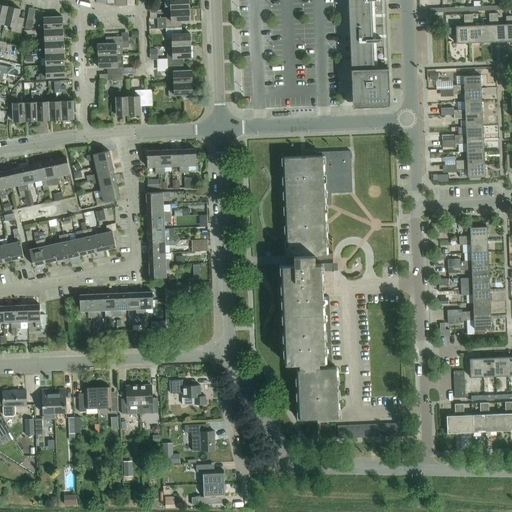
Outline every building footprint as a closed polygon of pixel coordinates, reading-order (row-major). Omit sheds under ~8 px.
[(164,0),(165,2),(165,10),(172,10),(189,10),(188,0),(164,0)] [(348,0),(353,106),(353,107),(390,105),(385,0),(348,0)] [(0,4),(0,23),(5,25),(9,7),(0,4)] [(9,7),(5,25),(12,26),(11,32),(22,34),(25,18),(19,17),(20,9),(9,7)] [(158,29),(166,29),(182,28),(182,22),(189,22),(189,10),(172,10),(172,17),(158,18),(158,29)] [(489,25),(480,25),(481,42),(494,42),(492,13),(489,14),(489,25)] [(497,13),(492,13),(494,42),(507,41),(506,24),(498,24),(497,13)] [(468,43),(467,14),(463,14),(464,26),(455,26),(455,28),(455,34),(456,44),(468,43)] [(472,14),(467,14),(468,43),(481,42),(480,25),(473,25),(472,14)] [(39,30),(63,29),(63,16),(44,17),(45,25),(39,25),(39,30)] [(34,21),(27,20),(25,29),(32,30),(34,21)] [(173,39),(173,47),(191,46),(190,33),(183,34),(182,28),(166,29),(167,39),(173,39)] [(63,29),(39,30),(39,34),(45,34),(46,42),(64,41),(63,29)] [(99,44),(99,56),(123,55),(123,42),(129,42),(129,32),(122,32),(122,37),(106,38),(106,44),(99,44)] [(40,54),(64,53),(64,41),(46,42),(46,49),(40,49),(40,54)] [(157,66),(168,65),(184,65),(183,59),(191,59),(191,46),(173,47),(173,54),(167,54),(167,59),(158,59),(157,59),(157,66)] [(150,60),(157,59),(158,59),(158,49),(150,49),(150,60)] [(64,53),(40,54),(41,58),(46,58),(47,66),(65,65),(64,53)] [(108,68),(108,74),(124,74),(123,55),(99,56),(100,69),(108,68)] [(0,72),(4,73),(7,74),(9,67),(0,64),(0,72)] [(65,65),(47,66),(47,73),(41,74),(42,80),(49,80),(49,78),(65,78),(65,65)] [(174,76),(174,84),(192,83),(192,70),(184,70),(184,65),(168,65),(157,66),(158,72),(168,71),(168,76),(174,76)] [(457,77),(457,85),(453,85),(453,90),(482,89),(481,76),(464,77),(457,77)] [(192,83),(174,84),(175,90),(169,91),(169,97),(176,97),(176,96),(193,95),(192,83)] [(465,102),(482,101),(482,89),(453,90),(453,94),(465,94),(465,102)] [(142,107),(147,106),(146,90),(136,91),(136,97),(128,97),(129,115),(142,114),(142,107)] [(117,116),(129,115),(128,97),(121,98),(121,91),(115,92),(115,99),(117,99),(117,116)] [(63,119),(61,95),(61,92),(56,93),(57,102),(50,102),(51,120),(63,119)] [(66,95),(61,95),(63,119),(75,119),(74,101),(67,101),(66,95)] [(51,120),(50,102),(42,102),(42,96),(37,97),(38,120),(51,120)] [(38,120),(37,97),(32,97),(33,103),(25,103),(26,121),(38,120)] [(18,103),(18,98),(11,98),(11,105),(13,105),(13,121),(26,121),(25,103),(18,103)] [(454,115),(483,114),(482,101),(465,102),(466,110),(454,110),(454,108),(441,108),(442,115),(454,115)] [(483,114),(454,115),(454,119),(466,119),(466,127),(483,126),(483,114)] [(455,140),(483,139),(483,126),(466,127),(467,135),(455,136),(455,140)] [(483,139),(455,140),(442,140),(443,147),(456,147),(456,144),(467,144),(467,152),(484,152),(483,139)] [(171,151),(172,167),(179,167),(179,173),(184,173),(183,150),(171,151)] [(195,150),(183,150),(184,173),(189,173),(188,166),(196,165),(195,150)] [(160,174),(159,151),(147,152),(148,168),(155,168),(155,174),(160,174)] [(171,151),(159,151),(160,174),(165,174),(164,167),(172,167),(171,151)] [(284,158),(288,265),(282,266),(287,364),(298,364),(300,419),(338,417),(336,367),(332,368),(329,298),(322,298),(320,256),(326,255),(324,206),(332,206),(331,194),(352,193),(350,151),(314,153),(315,157),(284,158)] [(96,167),(112,163),(109,152),(87,156),(88,161),(94,160),(96,167)] [(484,152),(467,152),(467,160),(456,161),(456,165),(484,164),(484,152)] [(72,180),(67,158),(55,161),(58,176),(66,175),(67,182),(72,180)] [(55,161),(43,163),(49,188),(53,187),(53,185),(51,178),(58,176),(55,161)] [(82,168),(79,162),(73,166),(77,171),(82,168)] [(43,163),(31,166),(35,182),(42,180),(43,187),(44,191),(49,190),(49,188),(43,163)] [(92,180),(115,175),(112,163),(96,167),(98,174),(91,175),(92,180)] [(456,165),(456,170),(468,169),(468,177),(485,177),(484,164),(456,165)] [(35,182),(31,166),(20,168),(24,191),(30,190),(28,183),(35,182)] [(18,185),(19,192),(20,196),(25,195),(24,191),(20,168),(8,171),(11,187),(18,185)] [(0,172),(0,192),(1,196),(5,195),(4,189),(11,187),(8,171),(0,172)] [(74,172),(75,179),(82,177),(81,171),(74,172)] [(115,175),(92,180),(93,185),(100,183),(101,190),(117,187),(115,175)] [(160,188),(160,180),(148,180),(148,189),(160,188)] [(117,187),(101,190),(103,198),(96,199),(97,204),(120,199),(117,187)] [(55,201),(63,200),(62,192),(54,194),(55,201)] [(147,206),(164,205),(164,198),(170,198),(170,192),(146,193),(147,206)] [(33,197),(32,198),(26,199),(28,207),(35,205),(33,197)] [(12,210),(10,203),(4,204),(5,211),(12,210)] [(164,205),(147,206),(148,218),(171,217),(170,212),(164,212),(164,205)] [(96,212),(98,221),(106,219),(104,210),(96,212)] [(72,223),(70,217),(63,218),(65,225),(72,223)] [(148,230),(165,229),(164,222),(171,221),(171,217),(148,218),(148,230)] [(81,223),(83,231),(85,238),(78,240),(81,256),(93,253),(86,225),(85,222),(81,223)] [(86,225),(93,253),(104,250),(101,235),(94,236),(91,224),(86,225)] [(101,235),(104,250),(116,248),(111,225),(106,226),(108,233),(101,235)] [(458,236),(459,241),(487,240),(487,227),(470,228),(470,236),(458,236)] [(172,229),(165,229),(148,230),(149,242),(172,241),(179,241),(178,236),(172,236),(172,229)] [(81,256),(78,240),(70,241),(69,234),(65,235),(70,258),(81,256)] [(12,260),(24,257),(19,235),(14,236),(15,242),(8,244),(12,260)] [(70,258),(65,235),(59,236),(61,243),(55,245),(58,261),(70,258)] [(0,259),(1,262),(12,260),(8,244),(2,245),(0,239),(0,238),(0,259)] [(58,261),(55,245),(47,247),(45,239),(41,240),(46,263),(58,261)] [(30,250),(33,264),(34,266),(46,263),(41,240),(36,241),(38,249),(30,250)] [(209,249),(209,240),(202,240),(200,240),(201,250),(209,249)] [(470,245),(471,253),(488,252),(487,240),(459,241),(452,242),(452,246),(470,245)] [(172,241),(149,242),(149,254),(166,253),(165,246),(172,246),(172,241)] [(448,267),(488,265),(488,252),(471,253),(471,261),(461,261),(460,259),(448,259),(448,267)] [(166,253),(149,254),(150,266),(173,265),(172,260),(166,260),(166,253)] [(173,265),(150,266),(150,278),(167,277),(167,270),(173,270),(173,265)] [(471,270),(472,278),(489,277),(488,265),(448,267),(448,273),(461,273),(461,271),(471,270)] [(461,279),(461,291),(489,290),(489,277),(472,278),(461,279)] [(490,302),(489,290),(461,291),(462,296),(472,295),(473,303),(490,302)] [(140,292),(128,293),(129,309),(136,309),(137,316),(141,316),(140,292)] [(140,292),(141,316),(146,315),(146,308),(153,308),(153,292),(140,292)] [(117,293),(104,294),(105,310),(112,310),(113,317),(117,317),(117,293)] [(129,309),(128,293),(117,293),(117,317),(122,317),(122,309),(129,309)] [(89,318),(93,318),(93,294),(80,295),(81,311),(88,310),(89,318)] [(105,310),(104,294),(93,294),(93,318),(98,317),(98,310),(105,310)] [(473,311),(462,312),(462,310),(448,311),(448,317),(491,315),(490,302),(473,303),(473,311)] [(29,326),(28,321),(28,305),(16,306),(17,329),(22,329),(25,328),(25,326),(29,326)] [(41,328),(40,305),(28,305),(28,321),(36,321),(36,328),(41,328)] [(17,329),(16,306),(4,306),(5,322),(12,322),(12,335),(17,335),(17,329)] [(463,323),(463,321),(474,320),(474,329),(491,328),(491,315),(448,317),(448,324),(463,323)] [(445,323),(441,323),(441,336),(450,335),(450,330),(445,330),(445,323)] [(508,357),(495,358),(496,376),(509,376),(508,357)] [(484,377),(483,358),(470,359),(471,378),(484,377)] [(495,358),(483,358),(484,377),(496,376),(495,358)] [(183,405),(206,404),(206,396),(201,396),(200,385),(183,386),(183,380),(170,380),(170,393),(182,393),(183,405)] [(152,385),(139,386),(140,404),(152,403),(153,413),(158,413),(158,398),(152,398),(152,385)] [(140,404),(139,386),(127,386),(127,399),(121,399),(122,414),(133,414),(133,404),(140,404)] [(86,408),(99,408),(98,387),(85,388),(85,395),(79,396),(80,412),(86,412),(86,408)] [(111,387),(98,387),(99,408),(111,407),(111,412),(118,412),(117,396),(111,396),(111,387)] [(55,419),(55,413),(54,393),(48,393),(48,389),(42,390),(43,414),(44,414),(44,420),(55,419)] [(60,393),(54,393),(55,413),(67,413),(66,389),(59,389),(60,393)] [(3,406),(27,405),(26,390),(3,391),(3,406)] [(498,430),(511,430),(510,402),(505,402),(506,413),(498,413),(498,430)] [(473,431),(486,431),(485,403),(480,403),(481,414),(472,415),(473,431)] [(486,431),(498,430),(498,413),(489,414),(489,403),(485,403),(486,431)] [(447,433),(460,432),(459,404),(455,404),(455,415),(446,416),(447,433)] [(460,432),(473,431),(472,415),(464,415),(464,404),(459,404),(460,432)] [(35,435),(34,419),(25,419),(26,436),(35,435)] [(3,421),(0,423),(0,438),(10,432),(3,421)] [(159,433),(161,429),(159,425),(154,425),(152,429),(154,433),(159,433)] [(202,451),(215,450),(214,431),(199,431),(199,425),(185,425),(185,432),(192,432),(192,437),(201,437),(202,451)] [(180,454),(173,454),(173,443),(163,443),(163,455),(164,455),(164,464),(180,463),(180,454)] [(132,463),(124,463),(125,476),(133,476),(132,463)] [(203,472),(204,484),(224,483),(223,470),(211,470),(211,464),(196,465),(197,472),(203,472)] [(224,483),(204,484),(204,497),(192,497),(192,504),(209,504),(209,497),(225,497),(224,483)] [(64,495),(65,505),(78,504),(77,494),(64,495)] [(165,497),(165,508),(168,508),(175,508),(175,496),(165,497)]
